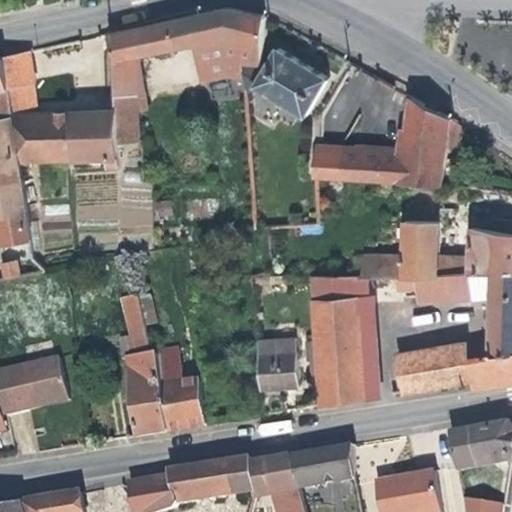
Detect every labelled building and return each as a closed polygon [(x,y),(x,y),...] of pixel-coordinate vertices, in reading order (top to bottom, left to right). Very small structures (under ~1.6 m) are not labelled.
[(226,6),(192,13),(193,45),(194,45),(200,80),(224,76),(241,82),(240,65),(256,66),(260,15),(226,6)] [(193,45),(192,13),(174,17),(171,50),(193,45)] [(171,50),(174,17),(105,32),(112,57),(113,106),(114,113),(115,142),(137,141),(134,111),(145,110),(141,58),(171,50)] [(256,66),(240,65),(241,82),(242,88),(249,91),(252,87),(303,116),(324,76),(274,47),(261,67),(256,66)] [(0,55),(5,87),(30,83),(25,50),(0,55)] [(5,87),(7,97),(10,116),(35,115),(30,83),(5,87)] [(446,116),(408,95),(400,153),(379,151),(379,147),(338,144),(318,142),(316,176),(335,178),(436,184),(446,116)] [(0,117),(10,116),(7,97),(0,97),(0,117)] [(115,142),(114,113),(91,113),(35,115),(10,116),(16,158),(103,156),(104,168),(115,168),(115,142)] [(0,243),(29,240),(16,158),(10,116),(0,117),(0,243)] [(469,204),(435,203),(434,219),(433,254),(441,254),(441,253),(468,254),(469,210),(469,204)] [(489,269),(511,269),(511,218),(469,210),(468,254),(441,253),(441,254),(433,254),(434,219),(402,217),(401,253),(381,254),(381,272),(393,271),(425,270),(469,268),(489,269)] [(358,272),(366,272),(381,272),(381,254),(359,254),(359,264),(358,272)] [(17,265),(16,260),(2,262),(5,277),(26,273),(24,264),(17,265)] [(350,265),(349,272),(358,272),(359,264),(350,265)] [(146,330),(132,265),(115,268),(128,331),(146,330)] [(469,295),(469,268),(425,270),(426,284),(416,285),(417,298),(469,295)] [(511,269),(489,269),(487,344),(486,352),(465,356),(464,347),(463,341),(395,352),(396,358),(391,359),(395,390),(466,378),(470,386),(511,381),(511,380),(511,269)] [(426,284),(425,270),(393,271),(394,286),(426,284)] [(357,272),(349,272),(310,272),(314,337),(315,356),(316,374),(318,403),(363,395),(357,272)] [(367,295),(366,272),(357,272),(363,395),(377,393),(373,295),(367,295)] [(135,434),(165,429),(159,384),(156,354),(151,354),(146,330),(128,331),(115,333),(118,357),(126,356),(135,434)] [(315,356),(314,337),(302,338),(304,357),(309,357),(315,356)] [(486,352),(487,344),(464,347),(465,356),(486,352)] [(296,384),(294,350),(254,352),(256,387),(296,384)] [(66,403),(57,359),(0,372),(0,413),(1,418),(45,408),(44,405),(49,404),(50,406),(66,403)] [(197,378),(159,384),(165,429),(201,422),(197,378)] [(511,428),(502,418),(443,428),(449,466),(494,459),(494,451),(508,449),(511,428)] [(350,445),(287,455),(295,487),(351,478),(350,445)] [(507,457),(508,449),(494,451),(494,459),(507,457)] [(301,511),(295,487),(287,455),(247,462),(252,488),(253,493),(274,490),(280,511),(301,511)] [(252,488),(247,462),(246,456),(165,469),(166,475),(177,502),(252,488)] [(436,511),(428,471),(373,481),(378,511),(436,511)] [(177,502),(166,475),(127,482),(132,511),(150,511),(175,508),(177,502)] [(80,511),(77,492),(21,500),(0,504),(0,511),(80,511)] [(459,500),(460,511),(498,511),(500,501),(459,500)]
